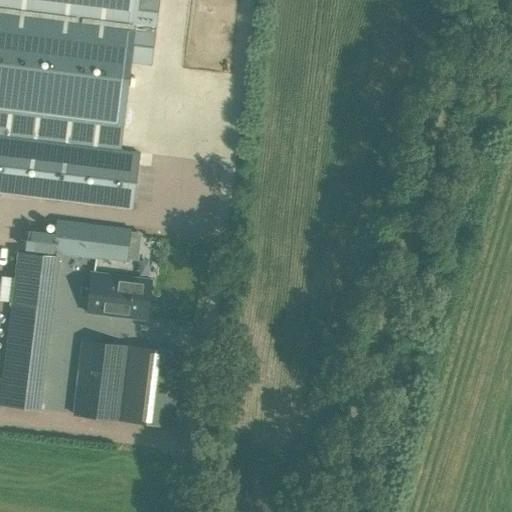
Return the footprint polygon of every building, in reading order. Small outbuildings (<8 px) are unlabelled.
[(0,0),(0,135),(120,150),(123,126),(131,61),(150,64),(158,0),(0,0)] [(0,192),(131,209),(139,152),(120,150),(0,135),(0,192)] [(53,249),(52,252),(126,261),(127,256),(139,258),(142,230),(130,229),(57,219),(56,229),(53,249)] [(12,301),(10,300),(0,387),(0,404),(39,409),(52,307),(58,255),(17,250),(12,301)] [(151,279),(90,271),(85,312),(147,319),(151,279)] [(118,418),(127,348),(83,342),(74,413),(118,418)] [(118,418),(118,420),(172,426),(181,353),(127,346),(127,348),(118,418)]
